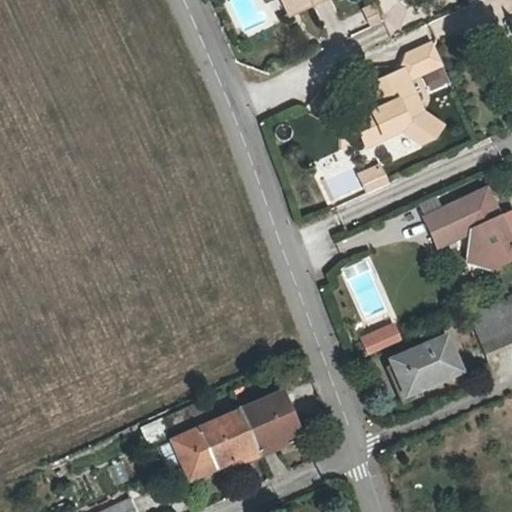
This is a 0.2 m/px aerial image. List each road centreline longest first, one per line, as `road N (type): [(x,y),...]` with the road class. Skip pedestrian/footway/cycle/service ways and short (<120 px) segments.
road 1 (residential): [(351,449),(321,344),(183,0)]
road 2 (residential): [(351,449),(214,511)]
